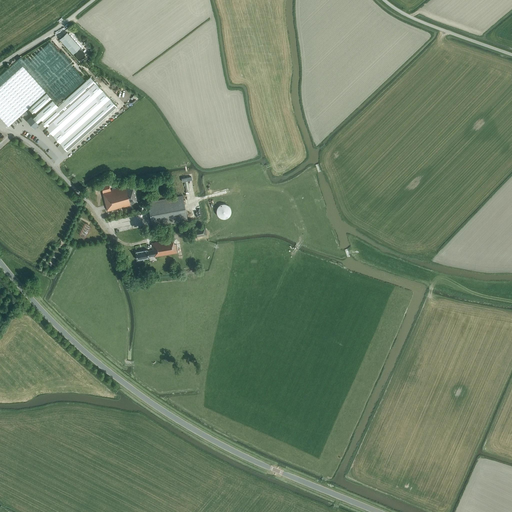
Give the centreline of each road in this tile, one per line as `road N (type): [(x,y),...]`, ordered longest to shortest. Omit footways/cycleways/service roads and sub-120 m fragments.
road 1 (tertiary): [(378,511),(251,459),(161,410),(75,343),(0,262)]
road 2 (residential): [(115,242),(47,158),(0,126)]
road 3 (unclassified): [(511,54),(384,0)]
